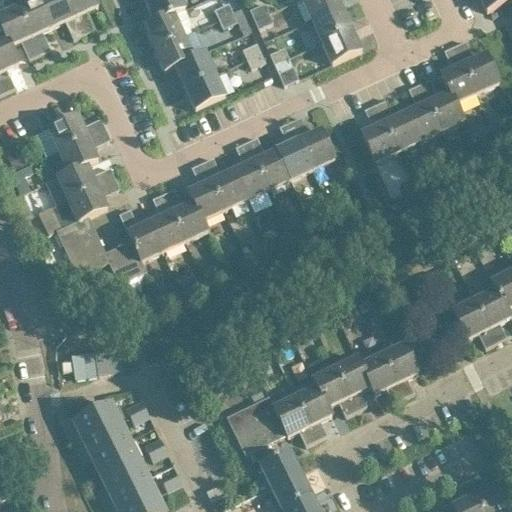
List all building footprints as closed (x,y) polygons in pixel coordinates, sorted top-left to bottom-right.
[(54,31),(65,26),(76,21),(66,0),(42,0),(40,1),(54,31)] [(66,0),(76,21),(98,11),(93,0),(66,0)] [(185,13),(178,0),(149,0),(144,3),(155,26),(173,18),(173,19),(185,13)] [(341,9),(336,0),(302,0),(301,1),(311,22),(341,9)] [(511,0),(479,0),(487,16),(511,4),(511,0)] [(18,11),(32,41),(54,31),(40,1),(18,11)] [(249,13),(253,22),(268,15),(263,6),(249,13)] [(212,14),(216,23),(231,16),(226,7),(212,14)] [(351,31),(341,9),(311,22),(321,44),(351,31)] [(10,51),(32,41),(18,11),(0,19),(0,31),(4,40),(5,39),(10,51)] [(185,13),(173,19),(173,18),(155,26),(144,31),(154,52),(182,39),(178,31),(190,26),(185,13)] [(272,26),(268,15),(253,22),(258,33),(272,26)] [(235,26),(231,16),(216,23),(221,33),(235,26)] [(95,34),(89,20),(78,25),(84,39),(95,34)] [(84,39),(78,25),(67,30),(73,44),(84,39)] [(362,55),(351,31),(321,44),(332,69),(362,55)] [(0,41),(0,77),(18,69),(10,51),(5,39),(4,40),(0,41)] [(192,61),(182,39),(154,52),(164,76),(175,71),(175,69),(192,61)] [(51,54),(45,40),(34,45),(40,59),(51,54)] [(40,59),(34,45),(23,50),(29,64),(40,59)] [(455,51),(461,64),(472,59),(465,45),(455,51)] [(242,53),(247,64),(261,58),(256,47),(242,53)] [(269,57),(273,66),(287,59),(284,51),(269,57)] [(444,56),(450,69),(461,64),(455,51),(444,56)] [(204,56),(192,61),(175,69),(175,71),(185,91),(214,78),(204,56)] [(265,67),(261,58),(247,64),(251,73),(265,67)] [(485,58),(474,64),(463,69),(477,98),(499,88),(485,58)] [(297,81),(287,59),(273,66),(272,66),(283,87),(297,81)] [(477,98),(463,69),(452,74),(440,79),(449,97),(454,109),(455,108),(477,98)] [(302,92),(319,85),(315,75),(298,82),(302,92)] [(225,101),(214,78),(185,91),(195,115),(225,101)] [(15,92),(9,79),(0,82),(0,87),(4,97),(15,92)] [(270,82),(254,89),(262,106),(277,98),(270,82)] [(419,89),(425,103),(436,98),(430,84),(419,89)] [(408,94),(414,108),(425,103),(419,89),(408,94)] [(449,97),(438,102),(427,107),(441,137),(464,126),(455,108),(454,109),(449,97)] [(375,109),(381,123),(392,118),(386,104),(375,109)] [(441,137),(427,107),(405,117),(419,147),(441,137)] [(364,114),(371,128),(381,123),(375,109),(364,114)] [(405,117),(394,122),(384,127),(397,157),(419,147),(405,117)] [(58,155),(88,142),(78,120),(48,133),(58,155)] [(290,127),(296,140),(307,135),(301,121),(290,127)] [(101,123),(87,129),(92,140),(106,134),(101,123)] [(279,132),(285,145),(296,140),(290,127),(279,132)] [(397,157),(384,127),(361,138),(375,167),(397,157)] [(106,134),(92,140),(97,151),(111,145),(106,134)] [(321,134),(298,145),(312,174),(334,164),(321,134)] [(98,165),(88,142),(58,155),(68,177),(87,169),(87,170),(98,165)] [(246,147),(252,161),(263,156),(257,142),(246,147)] [(312,174),(298,145),(277,155),(290,185),(312,174)] [(31,147),(20,156),(28,165),(38,157),(31,147)] [(235,152),(241,166),(252,161),(246,147),(235,152)] [(290,185),(277,155),(254,165),(268,195),(290,185)] [(202,167),(208,181),(219,176),(213,162),(202,167)] [(268,195),(254,165),(233,175),(246,205),(268,195)] [(191,173),(198,186),(208,181),(202,167),(191,173)] [(31,169),(23,172),(13,177),(23,198),(31,195),(24,180),(34,176),(31,169)] [(56,210),(97,191),(92,180),(87,170),(87,169),(68,177),(57,182),(46,187),(56,210)] [(110,172),(97,178),(101,189),(115,183),(110,172)] [(246,205),(233,175),(211,185),(224,215),(246,205)] [(115,183),(101,189),(106,200),(120,194),(115,183)] [(224,215),(211,185),(188,196),(193,207),(203,225),(224,215)] [(89,222),(107,213),(97,191),(56,210),(49,213),(59,234),(77,226),(77,227),(89,222)] [(163,199),(169,212),(180,207),(174,193),(163,199)] [(152,204),(159,217),(169,212),(163,199),(152,204)] [(203,225),(193,207),(182,212),(171,217),(185,246),(208,236),(203,225)] [(119,219),(125,232),(136,227),(130,214),(119,219)] [(185,246),(171,217),(149,227),(162,257),(185,246)] [(105,257),(89,222),(77,227),(77,226),(59,234),(56,236),(77,281),(109,267),(104,258),(105,257)] [(162,257),(149,227),(127,237),(131,246),(141,267),(142,266),(162,257)] [(146,276),(142,266),(141,267),(131,246),(105,257),(104,258),(109,267),(119,289),(146,276)] [(438,286),(434,275),(423,279),(427,290),(438,286)] [(511,275),(491,286),(495,294),(496,293),(506,314),(511,311),(511,275)] [(506,314),(496,293),(495,294),(474,304),(489,333),(499,328),(510,322),(508,319),(506,314)] [(379,297),(370,301),(377,315),(386,311),(379,297)] [(146,299),(140,310),(152,317),(158,306),(146,299)] [(489,333),(474,304),(452,315),(467,344),(478,339),(489,333)] [(506,342),(501,332),(491,337),(496,348),(506,342)] [(496,348),(491,337),(480,343),(485,353),(495,348),(496,348)] [(418,378),(404,348),(382,359),(396,388),(418,378)] [(396,388),(382,359),(361,369),(360,370),(370,391),(374,399),(396,388)] [(370,391),(360,370),(361,369),(357,361),(335,372),(349,401),(360,396),(370,391)] [(349,401),(335,372),(312,383),(316,391),(317,391),(328,412),(338,407),(345,421),(356,416),(351,406),(349,401)] [(414,397),(409,387),(398,392),(403,403),(405,402),(414,397)] [(328,412),(317,391),(316,391),(295,402),(309,431),(331,420),(328,412)] [(403,403),(398,392),(387,398),(393,408),(403,403)] [(367,411),(362,400),(351,406),(356,416),(357,415),(367,411)] [(274,412),(269,401),(227,422),(245,460),(286,440),(287,439),(274,412)] [(309,431),(295,402),(274,412),(287,439),(286,440),(287,442),(298,436),(309,431)] [(130,421),(145,414),(141,406),(126,413),(130,421)] [(120,427),(110,407),(73,425),(83,445),(120,427)] [(145,414),(130,421),(134,429),(149,421),(145,414)] [(129,445),(120,427),(83,445),(92,463),(129,445)] [(327,440),(322,430),(311,435),(316,445),(317,445),(327,440)] [(316,445),(311,435),(300,440),(305,450),(316,445)] [(149,458),(164,451),(160,443),(145,451),(149,458)] [(138,464),(129,445),(92,463),(101,481),(138,464)] [(164,451),(149,458),(153,466),(168,459),(164,451)] [(289,455),(260,469),(271,491),(300,477),(289,455)] [(147,482),(138,464),(101,481),(111,500),(147,482)] [(281,511),(310,498),(300,477),(271,491),(280,511),(281,511)] [(483,490),(478,479),(468,485),(473,495),(483,490)] [(167,496),(182,488),(178,480),(163,488),(167,496)] [(134,511),(157,501),(147,482),(111,500),(116,511),(134,511)] [(473,495),(468,485),(457,490),(462,500),(473,495)] [(508,511),(496,488),(475,499),(480,511),(508,511)] [(225,499),(221,489),(206,496),(211,506),(225,499)] [(317,511),(310,498),(281,511),(317,511)] [(480,511),(475,499),(464,504),(453,510),(453,511),(480,511)] [(162,511),(157,501),(134,511),(162,511)]
